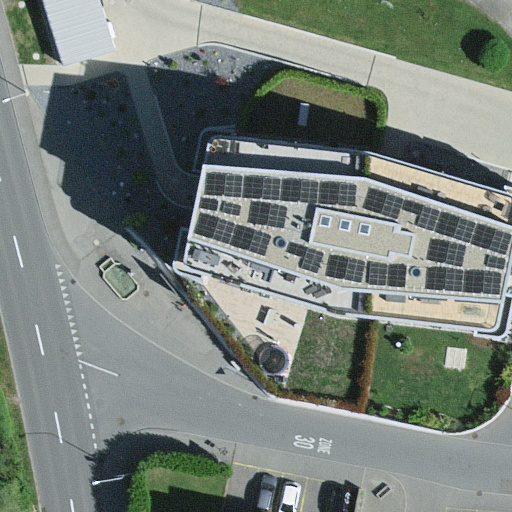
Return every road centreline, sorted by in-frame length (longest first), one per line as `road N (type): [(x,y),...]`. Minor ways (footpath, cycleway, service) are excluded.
road 1 (residential): [(511,472),(286,428),(81,370),(45,371)]
road 2 (primary): [(45,371),(0,188)]
road 3 (primary): [(71,511),(45,371)]
